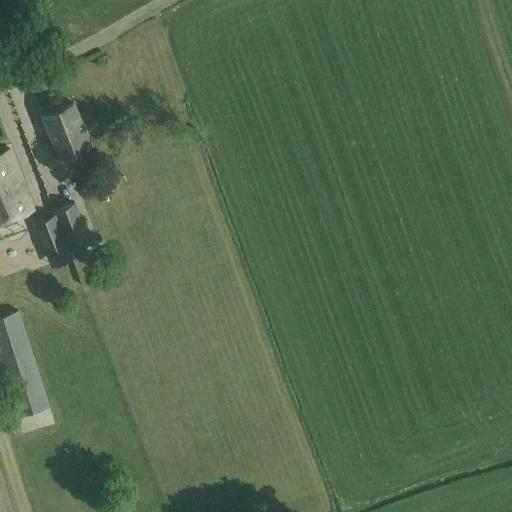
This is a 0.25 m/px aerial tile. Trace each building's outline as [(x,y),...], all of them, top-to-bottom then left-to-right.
[(89,144),(72,102),(42,114),(59,156),(89,144)] [(0,221),(32,209),(9,149),(0,152),(0,221)] [(84,180),(85,185),(90,187),(95,185),(97,181),(95,176),(91,174),(86,176),(84,180)] [(91,241),(75,200),(52,209),(54,213),(69,250),(70,249),(91,241)] [(69,250),(54,213),(33,221),(51,265),(73,256),(70,249),(69,250)] [(0,367),(15,415),(49,405),(19,309),(0,315),(0,367)]
